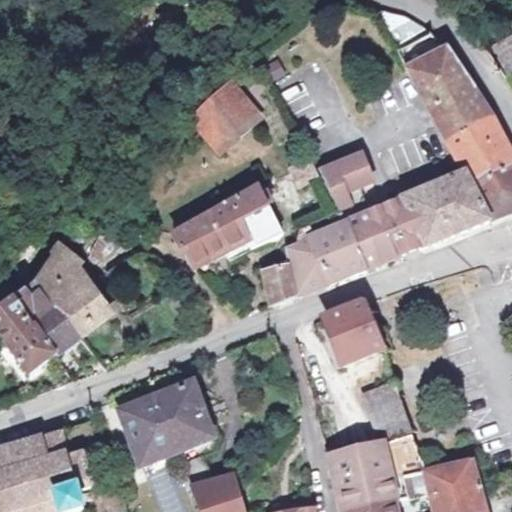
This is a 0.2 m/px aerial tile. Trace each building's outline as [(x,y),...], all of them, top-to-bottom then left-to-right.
[(431,110),(474,92),(443,50),(436,40),(430,37),(398,52),(431,110)] [(511,41),(500,48),(511,70),(511,41)] [(252,113),(233,90),(189,126),(216,160),(258,125),(252,113)] [(447,140),(494,119),(474,92),(431,110),(447,140)] [(471,182),(511,165),(511,156),(494,119),(447,140),(467,174),(471,182)] [(357,157),(315,174),(320,183),(336,213),(353,205),(360,202),(355,189),(369,183),(357,157)] [(309,162),(289,171),(300,193),(320,183),(315,174),(309,162)] [(511,165),(471,182),(492,221),(511,212),(511,165)] [(377,211),(397,257),(492,221),(471,182),(467,174),(377,211)] [(258,190),(171,236),(190,268),(244,241),(248,251),(275,240),(278,233),(258,190)] [(366,215),(360,202),(353,205),(356,212),(338,219),(341,225),(366,215)] [(364,271),(397,257),(377,211),(366,215),(341,225),(364,271)] [(341,225),(314,235),(332,282),(364,271),(341,225)] [(283,268),(295,296),(332,282),(314,235),(312,230),(304,233),(303,230),(294,233),(290,247),(282,250),(278,256),(283,268)] [(99,265),(113,246),(100,237),(86,256),(99,265)] [(83,264),(59,247),(43,282),(80,338),(104,320),(72,275),(83,264)] [(283,268),(259,277),(269,306),(295,296),(283,268)] [(80,338),(43,282),(14,303),(52,357),(80,338)] [(52,357),(14,303),(0,311),(0,340),(25,376),(52,357)] [(366,307),(325,320),(343,368),(383,354),(374,328),(366,307)] [(409,433),(394,386),(364,397),(379,444),(409,433)] [(188,389),(154,400),(172,454),(205,443),(188,389)] [(154,400),(117,412),(135,466),(172,454),(154,400)] [(294,420),(288,415),(282,422),(287,427),(294,420)] [(36,438),(0,448),(0,511),(78,511),(82,511),(76,491),(90,487),(81,455),(67,459),(59,434),(37,441),(36,438)] [(327,443),(321,445),(330,480),(338,478),(345,511),(394,511),(393,502),(386,473),(384,465),(370,469),(371,472),(358,475),(352,451),(330,454),(327,443)] [(380,447),(352,451),(358,475),(371,472),(370,469),(384,465),(380,447)] [(420,464),(392,471),(399,500),(408,498),(405,483),(424,476),(420,464)] [(431,474),(426,476),(434,511),(485,511),(477,481),(469,482),(464,464),(431,474)] [(399,500),(392,471),(386,473),(393,502),(399,500)] [(239,511),(229,479),(185,492),(192,511),(239,511)]
